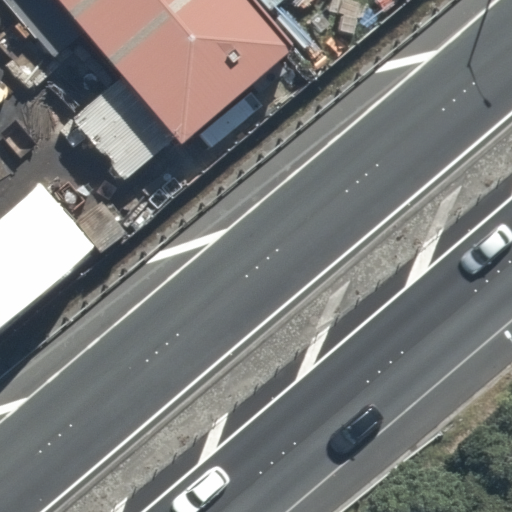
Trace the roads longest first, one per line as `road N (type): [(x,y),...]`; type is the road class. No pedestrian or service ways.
road 1 (trunk): [(0,486),(511,56)]
road 2 (trunk): [(511,252),(208,511)]
